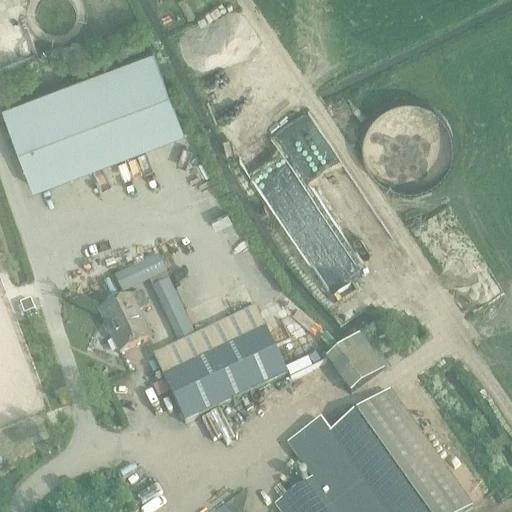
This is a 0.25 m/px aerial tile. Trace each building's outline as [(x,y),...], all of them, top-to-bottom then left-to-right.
[(152,48),(0,105),(31,188),(183,131),(152,48)] [(159,258),(115,278),(123,295),(167,275),(159,258)] [(152,288),(180,347),(195,340),(168,280),(152,288)] [(130,297),(99,312),(120,354),(150,340),(138,313),(148,308),(141,292),(130,297)] [(31,301),(20,305),(24,316),(35,312),(31,301)] [(256,311),(195,340),(180,347),(153,359),(185,427),(288,378),(256,311)] [(384,373),(360,339),(327,362),(351,396),(384,373)] [(313,482),(277,508),(279,511),(467,511),(472,509),(390,393),(337,431),(331,435),(321,422),(288,446),(313,482)] [(260,511),(246,492),(216,511),(260,511)]
